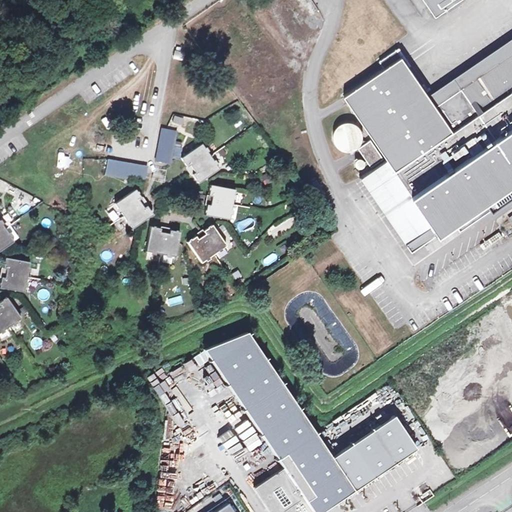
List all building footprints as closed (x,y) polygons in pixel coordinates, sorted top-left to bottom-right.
[(474,0),(436,0),(459,33),(485,17),(474,0)] [(511,52),(435,105),(400,55),(402,54),(398,48),(379,61),(383,68),(342,96),(386,159),(431,225),(405,243),(411,252),(453,223),(459,231),(511,194),(511,52)] [(169,127),(178,129),(180,117),(172,115),(169,127)] [(175,131),(161,128),(155,161),(169,164),(175,131)] [(369,140),(358,148),(370,167),(383,158),(369,140)] [(201,144),(180,158),(186,166),(189,165),(194,172),(192,174),(197,183),(218,169),(201,144)] [(431,225),(386,159),(360,177),(405,243),(431,225)] [(146,167),(107,160),(105,175),(144,181),(146,167)] [(234,189),(210,185),(208,195),(211,195),(209,205),(206,205),(204,215),(229,219),(234,189)] [(134,189),(114,203),(131,228),(152,214),(146,206),(143,207),(138,200),(140,198),(134,189)] [(252,204),(260,205),(261,197),(254,196),(252,204)] [(0,222),(0,250),(13,241),(0,222)] [(225,245),(211,225),(203,231),(204,233),(196,239),(195,236),(186,242),(200,263),(225,245)] [(160,228),(149,226),(145,251),(175,256),(179,232),(169,230),(168,233),(159,231),(160,228)] [(29,262),(5,258),(3,268),(6,268),(4,278),(1,277),(0,283),(0,287),(23,292),(29,262)] [(0,331),(20,318),(6,297),(0,301),(0,331)] [(240,323),(202,349),(282,468),(253,487),(269,511),(319,511),(415,448),(392,415),(331,457),(240,323)] [(41,348),(42,339),(31,337),(30,347),(41,348)] [(429,489),(418,497),(422,503),(433,496),(429,489)] [(233,511),(227,502),(212,511),(233,511)]
